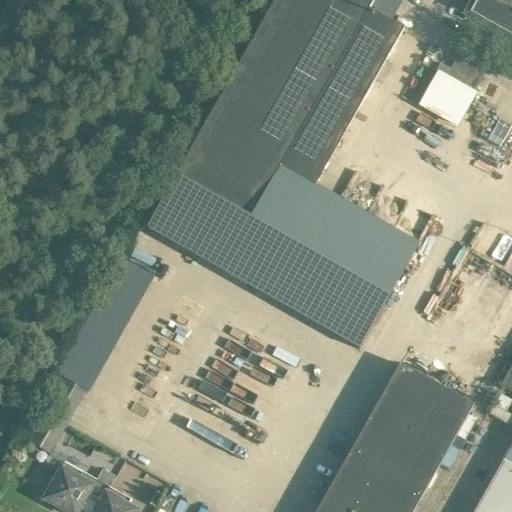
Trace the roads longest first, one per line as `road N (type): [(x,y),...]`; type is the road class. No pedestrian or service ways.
road 1 (unknown): [(256,498),(362,369),(240,299),(210,287),(157,294),(105,383),(115,425),(129,436)]
road 2 (unknown): [(129,436),(256,498)]
